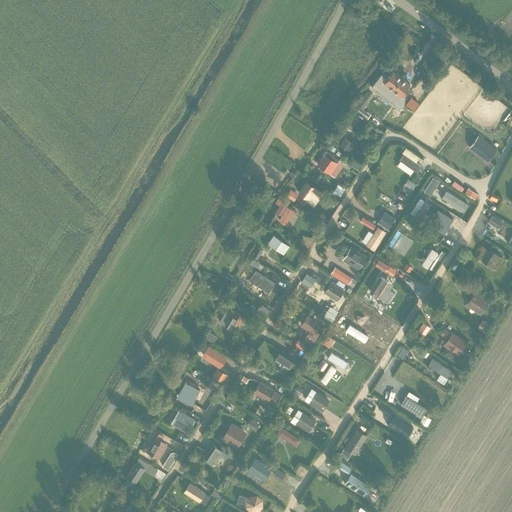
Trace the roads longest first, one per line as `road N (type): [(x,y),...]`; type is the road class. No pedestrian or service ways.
road 1 (unclassified): [(52,511),(352,0)]
road 2 (residential): [(148,511),(390,136),(485,194)]
road 3 (residential): [(289,511),(485,194)]
road 4 (unclassified): [(511,84),(397,0)]
